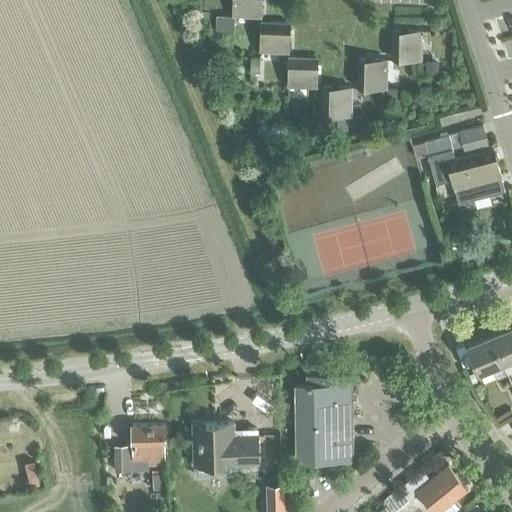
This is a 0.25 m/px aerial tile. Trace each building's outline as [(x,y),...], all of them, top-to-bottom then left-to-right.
[(234,16),(259,17),(259,0),(232,0),(232,15),(222,15),(222,26),(233,26),(234,16)] [(259,52),(287,53),(288,24),(260,24),(259,52)] [(391,59),(419,59),(420,30),(392,30),(391,59)] [(286,87),(315,88),(316,58),(287,57),(286,87)] [(356,88),(385,89),(385,60),(356,59),(356,88)] [(321,115),(350,116),(350,88),(322,87),(321,115)] [(458,130),(464,151),(488,144),(482,123),(458,130)] [(492,149),(455,159),(449,133),(424,139),(436,182),(450,178),(457,202),(503,190),(492,149)] [(511,323),(490,333),(507,372),(511,370),(511,323)] [(496,377),(507,372),(490,333),(466,343),(478,371),(492,366),(496,377)] [(295,383),(296,459),(352,458),(350,374),(306,375),(307,383),(295,383)] [(256,433),(233,433),(233,421),(192,422),(193,463),(257,461),(256,433)] [(114,444),(115,469),(148,468),(148,463),(164,462),(164,443),(165,443),(164,423),(131,424),(132,443),(114,444)] [(434,511),(437,511),(467,488),(448,464),(430,478),(422,468),(399,487),(409,500),(418,492),(434,511)] [(152,473),(153,489),(165,489),(164,473),(152,473)] [(283,511),(283,483),(267,483),(267,511),(283,511)]
